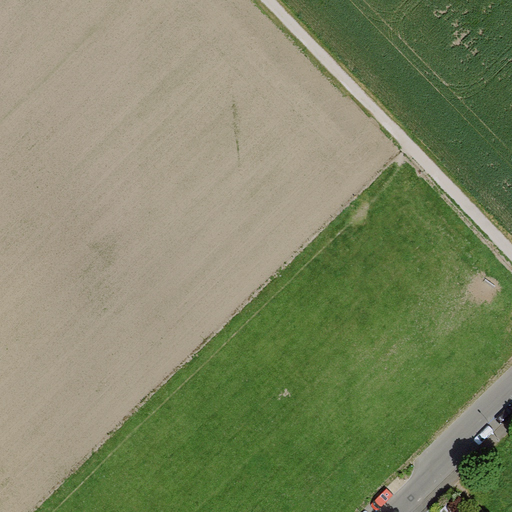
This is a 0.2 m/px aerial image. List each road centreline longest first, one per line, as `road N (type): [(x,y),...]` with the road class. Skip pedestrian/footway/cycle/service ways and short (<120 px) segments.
road 1 (track): [(269,0),(511,252)]
road 2 (residential): [(511,387),(385,511)]
